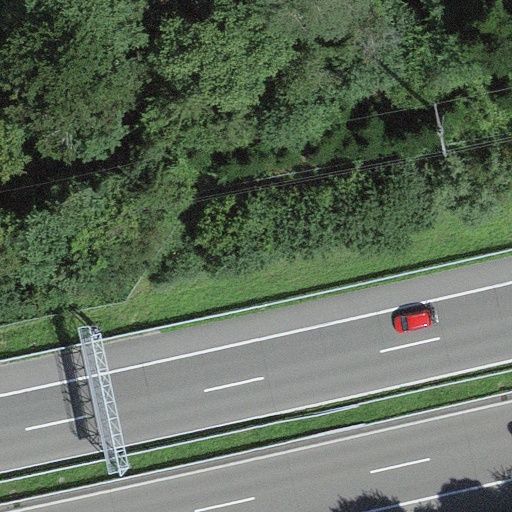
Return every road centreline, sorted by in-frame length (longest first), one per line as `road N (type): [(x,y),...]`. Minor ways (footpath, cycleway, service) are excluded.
road 1 (motorway): [(511,321),(0,434)]
road 2 (motorway): [(206,511),(511,443)]
